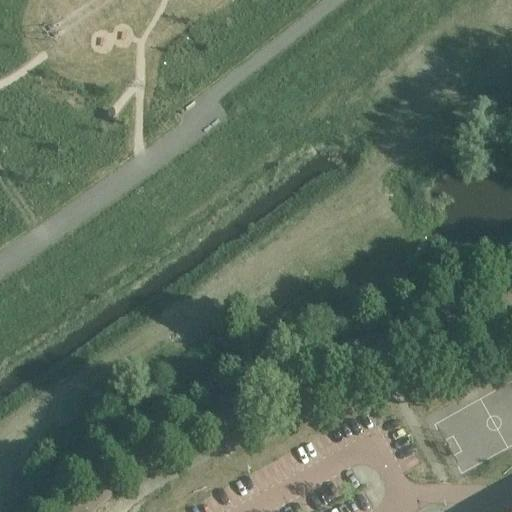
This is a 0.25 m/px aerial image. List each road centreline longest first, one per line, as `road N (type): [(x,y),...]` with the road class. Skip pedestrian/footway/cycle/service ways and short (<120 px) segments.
road 1 (motorway): [(0,258),(348,0)]
road 2 (motorway): [(0,233),(314,0)]
road 3 (motorway): [(0,139),(205,0)]
road 4 (motorway): [(0,82),(124,0)]
road 5 (residential): [(396,511),(445,493),(497,494),(511,485)]
